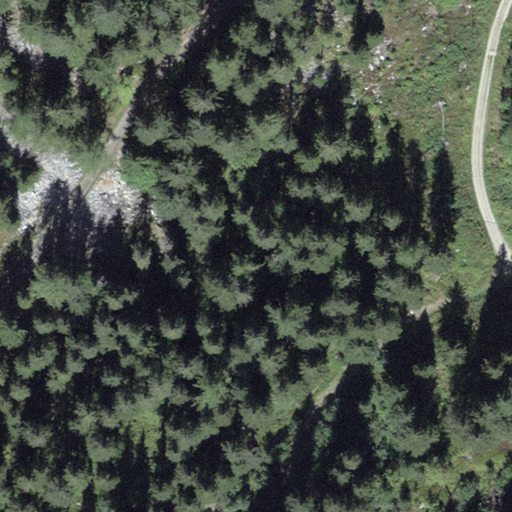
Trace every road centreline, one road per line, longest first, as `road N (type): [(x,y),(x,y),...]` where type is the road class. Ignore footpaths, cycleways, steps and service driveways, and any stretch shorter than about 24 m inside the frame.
road 1 (track): [(228,0),(173,51),(0,300)]
road 2 (track): [(511,253),(478,153),(505,0)]
